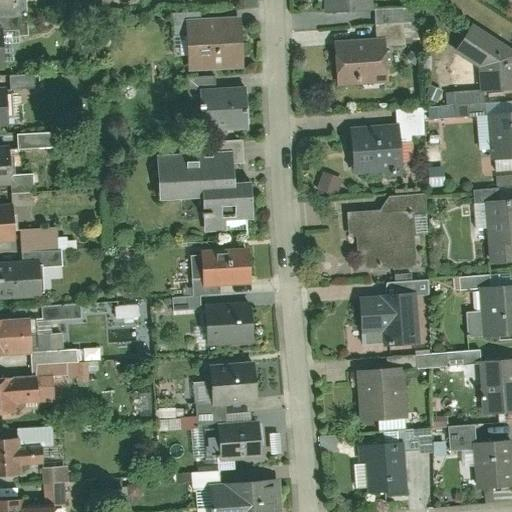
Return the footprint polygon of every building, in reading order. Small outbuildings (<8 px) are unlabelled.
[(366,0),(322,0),(323,11),(367,9),(366,0)] [(373,24),(414,24),(413,7),(373,8),(373,24)] [(241,65),(238,22),(185,25),(188,69),(241,65)] [(453,53),(477,68),(478,91),(511,89),(511,49),(471,24),(453,53)] [(390,81),(387,38),(332,41),(335,84),(390,81)] [(200,133),(244,131),(242,94),(198,96),(200,133)] [(511,155),(511,112),(487,115),(491,158),(511,155)] [(404,167),(398,126),(351,131),(356,173),(404,167)] [(48,132),(15,134),(16,149),(48,147),(48,132)] [(0,152),(0,181),(13,182),(14,152),(0,152)] [(155,161),(157,202),(196,200),(197,220),(254,217),(252,179),(233,180),(232,158),(155,161)] [(317,188),(336,194),(341,178),(322,172),(317,188)] [(511,199),(485,201),(489,264),(511,261),(511,199)] [(0,205),(0,241),(12,241),(10,205),(0,205)] [(354,212),(359,271),(416,267),(411,208),(354,212)] [(249,288),(248,255),(198,257),(200,290),(249,288)] [(0,263),(0,301),(43,299),(41,261),(0,263)] [(459,277),(460,292),(479,291),(480,314),(466,315),(467,335),(511,333),(511,285),(490,287),(489,275),(459,277)] [(171,297),(172,310),(198,308),(198,295),(171,297)] [(359,306),(360,331),(381,330),(382,345),(420,343),(418,297),(382,299),(382,305),(359,306)] [(78,320),(78,305),(41,305),(41,321),(78,320)] [(114,305),(114,317),(137,318),(137,305),(114,305)] [(205,346),(251,343),(249,306),(203,309),(205,346)] [(5,320),(5,355),(31,355),(30,320),(5,320)] [(420,369),(438,364),(436,353),(417,357),(420,369)] [(511,361),(476,364),(480,415),(511,413),(511,361)] [(257,399),(254,365),(209,369),(212,403),(257,399)] [(356,373),(360,421),(403,418),(400,370),(356,373)] [(0,377),(0,418),(6,418),(6,408),(31,407),(31,377),(0,377)] [(258,458),(256,425),(219,426),(220,460),(258,458)] [(431,451),(429,428),(407,429),(408,452),(431,451)] [(19,436),(0,437),(0,474),(22,473),(19,436)] [(473,443),(475,489),(511,487),(509,442),(473,443)] [(363,448),(366,491),(404,488),(401,445),(363,448)] [(247,483),(250,511),(282,511),(279,480),(247,483)] [(215,486),(218,511),(250,511),(247,483),(215,486)] [(0,501),(0,511),(22,511),(21,499),(0,501)]
